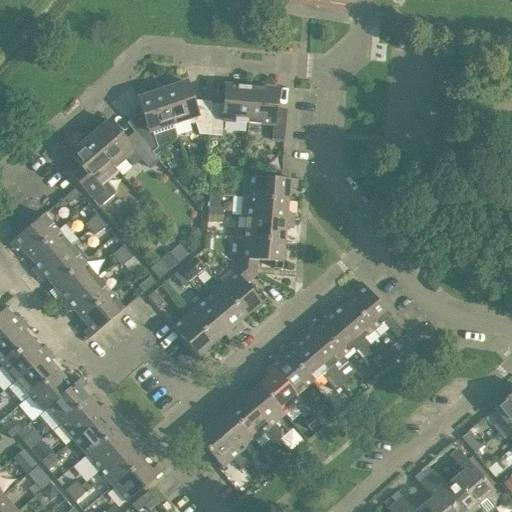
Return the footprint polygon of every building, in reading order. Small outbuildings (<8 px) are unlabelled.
[(387,147),(431,149),(435,77),(402,76),(401,85),(390,84),(387,147)] [(186,83),(162,91),(173,125),(188,120),(190,125),(195,123),(199,135),(208,136),(209,129),(211,105),(211,103),(193,101),(186,83)] [(222,122),(248,124),(251,88),(225,86),(223,106),(211,105),(209,129),(208,136),(221,137),(222,122)] [(251,88),(248,124),(273,126),(272,140),(284,141),(286,116),(275,115),(277,90),(251,88)] [(177,137),(173,125),(162,91),(137,99),(143,118),(131,128),(154,157),(177,137)] [(157,160),(155,158),(154,157),(134,133),(125,141),(109,121),(89,138),(118,173),(119,173),(116,169),(127,159),(133,167),(141,160),(148,168),(157,160)] [(118,173),(89,138),(69,155),(82,170),(73,178),(99,208),(116,194),(107,183),(118,173)] [(204,186),(205,173),(190,172),(189,184),(204,186)] [(225,183),(226,175),(211,173),(210,182),(225,183)] [(244,177),(242,198),(287,202),(289,189),(295,189),(296,181),(244,177)] [(69,205),(80,195),(75,189),(63,198),(69,205)] [(209,195),(207,215),(222,217),(222,209),(219,209),(220,196),(209,195)] [(240,218),(246,219),(293,223),(293,215),(286,214),(287,202),(242,198),(240,218)] [(27,257),(31,254),(58,231),(44,215),(10,244),(15,250),(19,247),(27,257)] [(90,231),(101,221),(96,215),(85,225),(90,231)] [(221,224),(222,217),(207,215),(207,222),(221,224)] [(235,238),(245,239),(284,242),(285,230),(292,230),(293,223),(246,219),(245,230),(235,229),(235,238)] [(106,226),(101,221),(90,231),(95,236),(106,226)] [(32,270),(37,276),(71,247),(58,231),(31,254),(27,257),(36,267),(32,270)] [(238,259),(237,266),(256,276),(257,261),(274,263),(273,269),(282,270),(284,242),(245,239),(243,260),(238,259)] [(75,244),(71,247),(37,276),(41,281),(45,278),(54,288),(84,263),(88,259),(75,244)] [(112,256),(117,261),(128,252),(123,246),(112,256)] [(177,264),(187,255),(179,246),(169,254),(177,264)] [(132,257),(128,252),(117,261),(121,267),(132,257)] [(179,271),(188,282),(204,270),(194,258),(179,271)] [(160,261),(151,269),(159,279),(169,271),(160,261)] [(84,263),(54,288),(62,298),(58,301),(63,307),(97,278),(84,263)] [(245,285),(256,276),(237,266),(232,270),(235,274),(220,288),(245,318),(266,300),(261,293),(256,298),(245,285)] [(182,287),(188,282),(179,271),(173,276),(182,287)] [(143,293),(155,283),(150,277),(138,286),(143,293)] [(80,319),(89,312),(110,294),(97,278),(63,307),(68,313),(72,309),(80,319)] [(245,318),(220,288),(215,282),(207,289),(211,295),(204,301),(234,336),(243,329),(238,323),(245,318)] [(348,301),(374,331),(383,323),(398,339),(404,334),(361,284),(355,289),(358,293),(348,301)] [(157,309),(163,303),(153,292),(147,297),(157,309)] [(110,294),(89,312),(80,319),(88,329),(84,332),(90,338),(124,310),(110,294)] [(204,301),(188,314),(214,344),(224,336),(228,341),(234,336),(204,301)] [(374,331),(348,301),(338,309),(335,305),(329,310),(372,361),(378,356),(364,339),(374,331)] [(0,341),(23,322),(18,316),(14,319),(5,309),(0,313),(0,341)] [(372,361),(329,310),(323,315),(327,319),(317,327),(343,357),(352,349),(366,366),(372,361)] [(204,352),(214,344),(188,314),(172,328),(202,363),(208,358),(204,352)] [(0,363),(2,366),(32,341),(24,331),(28,328),(23,322),(0,341),(0,363)] [(304,332),(298,337),(341,387),(347,382),(336,370),(346,362),(343,357),(317,327),(307,336),(304,332)] [(341,387),(298,337),(292,342),(296,346),(286,354),(311,384),(321,376),(335,392),(341,387)] [(405,351),(413,345),(406,337),(398,343),(405,351)] [(16,382),(49,353),(44,347),(41,351),(32,341),(2,366),(16,382)] [(49,353),(16,382),(29,397),(59,372),(50,362),(54,359),(49,353)] [(311,384),(286,354),(276,362),(273,358),(267,363),(270,367),(310,414),(316,409),(302,392),(311,384)] [(270,367),(264,372),(269,377),(259,386),(284,416),(294,407),(304,419),(310,414),(270,367)] [(67,382),(59,372),(29,397),(43,413),(46,410),(76,384),(71,378),(67,382)] [(59,425),(89,400),(81,390),(86,385),(81,379),(76,384),(46,410),(59,425)] [(239,394),(279,440),(284,435),(275,424),(284,416),(259,386),(249,394),(245,389),(239,394)] [(228,412),(253,442),(263,434),(273,445),(279,440),(239,394),(233,399),(238,404),(228,412)] [(494,426),(500,432),(511,421),(511,394),(494,410),(502,419),(494,426)] [(73,441),(108,411),(103,405),(98,409),(89,400),(59,425),(73,441)] [(108,411),(73,441),(86,456),(116,431),(107,421),(113,416),(108,411)] [(208,420),(248,467),(253,462),(243,450),(253,442),(228,412),(218,420),(214,415),(208,420)] [(318,424),(311,417),(304,423),(310,431),(318,424)] [(248,467),(208,420),(202,425),(207,430),(196,439),(222,469),(232,460),(242,471),(248,467)] [(511,433),(511,421),(500,432),(505,439),(511,433)] [(17,434),(23,429),(18,423),(7,433),(12,439),(17,434)] [(17,434),(21,440),(33,430),(28,424),(23,429),(17,434)] [(116,431),(86,456),(99,472),(134,442),(129,436),(124,440),(116,431)] [(483,446),(471,431),(462,438),(475,453),(483,446)] [(43,466),(54,456),(41,441),(30,450),(43,466)] [(112,487),(142,462),(134,452),(139,447),(134,442),(99,472),(112,487)] [(37,466),(24,451),(14,459),(27,474),(37,466)] [(490,511),(495,508),(493,505),(499,500),(490,489),(495,485),(472,457),(467,462),(457,451),(450,457),(463,472),(454,480),(481,511),(490,511)] [(59,462),(54,456),(43,466),(48,471),(59,462)] [(142,462),(112,487),(126,503),(161,473),(156,467),(151,471),(142,462)] [(49,482),(36,467),(28,474),(41,489),(49,482)] [(421,472),(414,477),(419,483),(426,478),(421,472)] [(454,511),(481,511),(454,480),(446,487),(433,472),(426,478),(454,511)] [(423,506),(428,511),(454,511),(426,478),(419,483),(432,499),(423,506)] [(65,491),(70,497),(81,488),(76,482),(65,491)] [(50,486),(41,493),(45,498),(53,498),(58,494),(50,486)] [(85,493),(81,488),(70,497),(74,502),(85,493)] [(135,511),(139,511),(153,500),(147,492),(141,498),(131,507),(135,511)] [(396,492),(389,498),(395,504),(402,498),(396,492)] [(0,511),(15,511),(2,497),(0,499),(0,511)] [(395,504),(401,511),(428,511),(423,506),(416,511),(413,511),(402,498),(395,504)]
